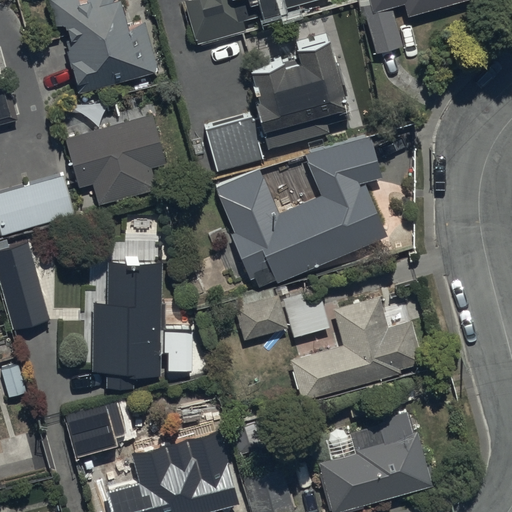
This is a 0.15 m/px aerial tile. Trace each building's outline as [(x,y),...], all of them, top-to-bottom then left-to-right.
[(42,0),(52,34),(62,31),(79,95),(157,74),(143,23),(127,27),(121,4),(118,5),(116,0),(85,0),(87,6),(81,8),(78,0),(42,0)] [(196,0),(186,3),(197,42),(244,31),(242,23),(259,19),(261,24),(277,20),(275,11),(320,0),(196,0)] [(360,0),(375,55),(403,48),(393,10),(405,8),(407,17),(474,0),(360,0)] [(261,113),(203,130),(217,175),(264,161),(261,152),(338,129),(337,123),(349,119),(328,46),(297,55),(300,66),(286,70),(285,66),(251,76),(261,113)] [(0,116),(17,113),(8,73),(0,75),(0,116)] [(151,116),(64,141),(78,189),(92,185),(98,207),(154,191),(148,170),(165,165),(151,116)] [(259,168),(216,187),(234,233),(231,234),(251,280),(272,269),(278,283),(388,236),(364,184),(383,178),(371,136),(305,155),(321,195),(280,214),(259,168)] [(0,232),(0,234),(74,214),(63,177),(0,195),(0,232)] [(27,242),(0,250),(0,284),(13,332),(49,322),(27,242)] [(124,263),(108,262),(107,305),(93,305),(92,375),(108,375),(107,393),(137,393),(137,381),(161,382),(162,346),(167,346),(168,305),(161,305),(161,266),(140,265),(140,252),(123,252),(124,263)] [(316,285),(280,296),(293,340),(329,329),(316,285)] [(277,296),(234,307),(243,343),(287,332),(277,296)] [(379,296),(332,310),(342,346),(289,361),(301,402),(424,366),(412,321),(388,328),(379,296)] [(95,416),(67,424),(78,463),(105,455),(95,416)] [(408,420),(378,428),(382,443),(316,462),(329,511),(348,511),(432,489),(430,481),(435,480),(431,462),(424,464),(416,432),(411,434),(408,420)] [(293,511),(282,471),(241,482),(247,502),(235,506),(225,470),(229,469),(221,439),(216,440),(214,434),(193,439),(195,445),(190,446),(192,451),(133,466),(138,485),(106,493),(111,511),(219,511),(228,510),(228,511),(293,511)]
